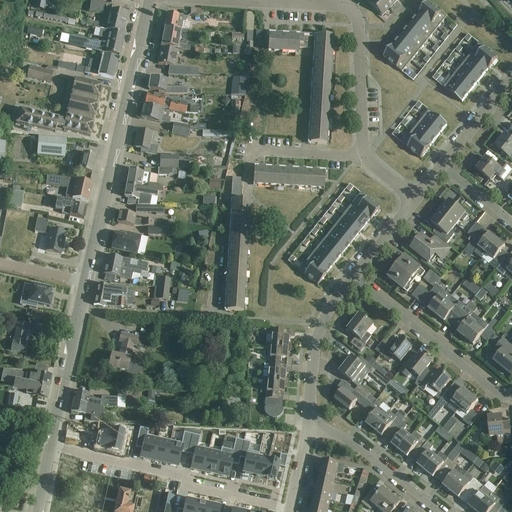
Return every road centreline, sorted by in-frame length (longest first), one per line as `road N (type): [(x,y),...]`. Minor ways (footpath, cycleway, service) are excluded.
road 1 (tertiary): [(87,283),(152,0)]
road 2 (residential): [(364,152),(353,14),(211,0)]
road 3 (residential): [(354,281),(511,400)]
road 4 (tertiary): [(51,446),(87,283)]
road 5 (residential): [(309,428),(322,329),(354,281)]
road 6 (residential): [(309,428),(344,440),(439,511)]
road 7 (residential): [(185,477),(51,446)]
